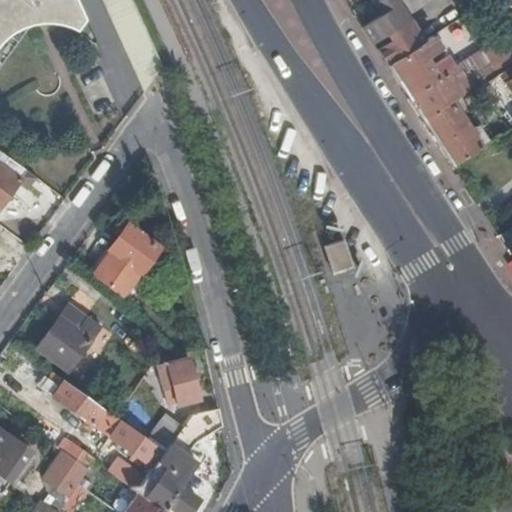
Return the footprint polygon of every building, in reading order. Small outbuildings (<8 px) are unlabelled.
[(0,0),(0,44),(3,41),(14,31),(21,26),(31,23),(42,22),(52,22),(65,24),(73,28),(82,32),(91,38),(92,36),(74,0),(0,0)] [(110,0),(149,85),(163,66),(132,0),(110,0)] [(379,12),(360,24),(373,44),(395,29),(410,19),(406,13),(397,0),(375,0),(374,1),(372,3),(379,12)] [(397,0),(406,13),(426,0),(397,0)] [(399,35),(377,49),(387,65),(424,41),(410,19),(395,29),(399,35)] [(0,64),(31,23),(21,26),(14,31),(3,41),(0,44),(0,64)] [(460,38),(471,54),(482,47),(494,39),(483,23),(460,38)] [(482,47),(495,68),(511,57),(511,35),(494,39),(482,47)] [(424,41),(387,65),(452,166),(489,141),(478,123),(469,128),(460,113),(468,108),(460,94),(470,88),(468,86),(455,65),(451,68),(431,36),(424,41)] [(455,65),(468,86),(495,68),(482,47),(471,54),(455,65)] [(511,66),(487,82),(511,121),(511,66)] [(26,188),(34,178),(0,152),(0,207),(18,183),(26,188)] [(159,248),(127,224),(107,250),(111,253),(92,278),(122,299),(159,248)] [(341,238),(320,245),(329,272),(350,265),(341,238)] [(75,295),(58,318),(76,330),(86,316),(92,307),(75,295)] [(76,330),(58,318),(36,349),(66,371),(100,326),(86,316),(76,330)] [(166,407),(197,399),(186,358),(155,366),(166,407)] [(163,453),(146,441),(115,418),(54,374),(44,389),(52,395),(52,397),(87,422),(83,427),(91,433),(94,427),(152,468),(163,453)] [(195,442),(221,426),(218,409),(189,416),(184,424),(195,442)] [(166,414),(146,441),(163,453),(169,445),(183,426),(166,414)] [(0,492),(6,485),(8,486),(29,456),(0,434),(0,492)] [(61,452),(87,471),(93,461),(64,439),(57,449),(61,452)] [(100,452),(104,446),(95,440),(91,445),(100,452)] [(195,464),(169,445),(163,453),(152,468),(142,482),(138,487),(129,487),(161,511),(165,505),(174,511),(188,511),(197,501),(179,487),(195,464)] [(57,511),(87,471),(61,452),(40,482),(51,490),(47,497),(53,501),(48,508),(40,502),(33,511),(57,511)] [(118,464),(111,474),(129,487),(138,487),(142,482),(118,464)] [(160,511),(135,494),(122,511),(160,511)]
